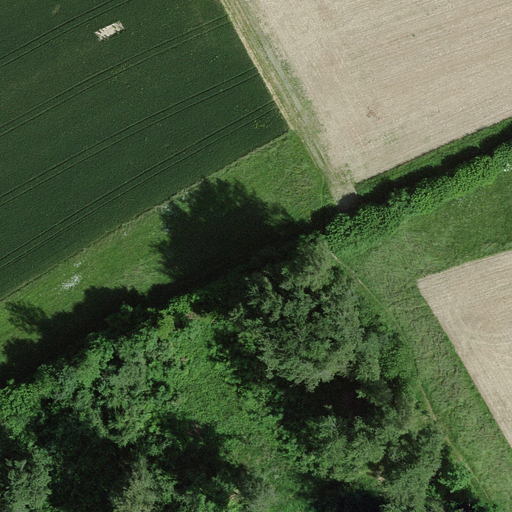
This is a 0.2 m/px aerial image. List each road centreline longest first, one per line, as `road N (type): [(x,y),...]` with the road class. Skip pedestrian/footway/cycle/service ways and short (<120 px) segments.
road 1 (track): [(339,242),(487,511)]
road 2 (track): [(228,0),(333,201)]
